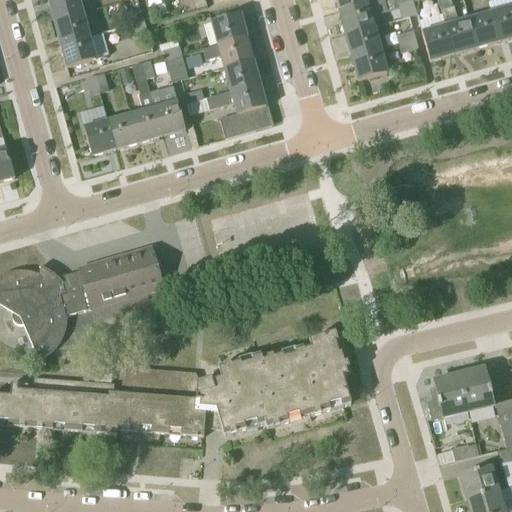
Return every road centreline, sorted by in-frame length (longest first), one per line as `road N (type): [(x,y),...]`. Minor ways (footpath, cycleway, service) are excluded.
road 1 (residential): [(56,217),(308,139)]
road 2 (residential): [(405,477),(385,388),(401,343),(511,313)]
road 3 (residential): [(308,139),(511,81)]
road 4 (residential): [(56,217),(0,25)]
road 5 (residential): [(259,511),(338,500),(405,477)]
road 6 (residential): [(308,139),(269,0)]
road 7 (residential): [(0,501),(137,511)]
